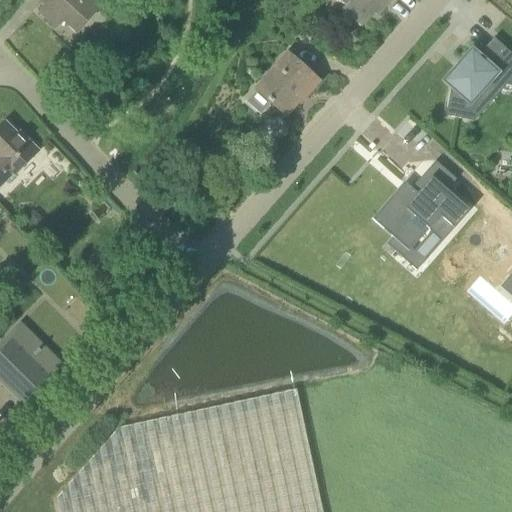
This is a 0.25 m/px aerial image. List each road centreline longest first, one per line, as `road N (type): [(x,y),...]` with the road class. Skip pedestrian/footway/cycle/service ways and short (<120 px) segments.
road 1 (unclassified): [(200,270),(440,0)]
road 2 (unclassified): [(0,497),(200,270)]
road 3 (residential): [(200,270),(0,56)]
